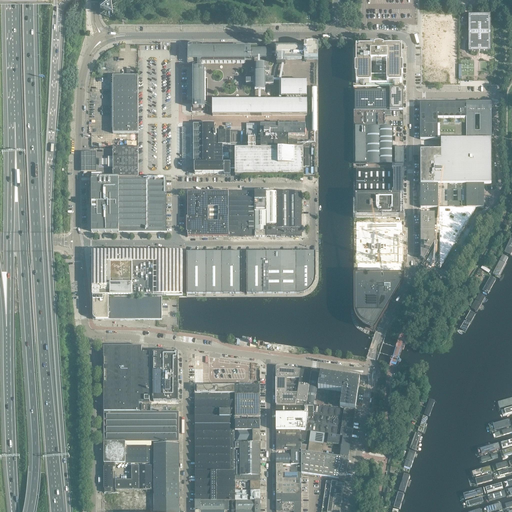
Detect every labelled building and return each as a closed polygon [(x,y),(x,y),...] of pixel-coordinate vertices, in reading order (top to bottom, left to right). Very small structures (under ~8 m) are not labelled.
[(424,54),(434,54),(433,23),(437,23),(437,13),(423,13),(424,54)] [(468,50),(490,50),(490,14),(468,14),(468,50)] [(451,21),(438,20),(438,31),(450,31),(451,21)] [(202,67),(202,64),(245,64),(245,61),(249,61),(251,61),(251,60),(251,58),(258,58),(260,58),(271,58),(271,54),(271,51),(271,50),(250,50),(250,49),(214,49),(214,48),(211,48),(211,49),(211,50),(210,50),(208,50),(208,49),(207,49),(206,49),(205,49),(205,50),(203,50),(203,46),(202,45),(199,44),(195,44),(192,44),(188,45),(188,46),(188,50),(188,57),(187,57),(187,64),(198,64),(198,66),(198,69),(193,69),(193,73),(193,102),(193,104),(192,104),(191,104),(191,111),(191,112),(192,112),(192,113),(204,113),(204,112),(204,109),(205,109),(205,105),(205,102),(205,74),(206,74),(206,70),(205,70),(205,69),(204,69),(202,69),(202,67)] [(276,54),(276,60),(283,60),(286,60),(302,60),(302,59),(304,59),(304,60),(315,60),(318,60),(318,46),(317,46),(316,46),(315,45),(313,45),(311,45),(310,45),(309,45),(308,45),(307,46),(306,46),(304,46),(304,49),(302,49),(302,48),(276,48),(276,49),(276,51),(276,54)] [(356,47),(356,84),(401,83),(402,83),(402,49),(402,47),(395,47),(393,47),(384,47),(384,46),(382,45),(380,45),(379,45),(378,45),(376,45),(374,46),(374,47),(364,47),(356,47)] [(280,79),(274,79),(274,81),(283,81),(286,60),(283,60),(280,79)] [(265,79),(265,73),(264,73),(266,73),(270,73),(270,69),(266,69),(264,70),(264,64),(260,64),(258,64),(255,65),(255,66),(256,66),(256,70),(252,70),(251,70),(249,70),(249,72),(252,73),(256,73),(256,74),(255,74),(255,80),(253,80),(246,80),(243,80),(243,84),(246,84),(246,85),(253,85),(255,85),(255,90),(258,90),(259,90),(261,90),(265,90),(265,85),(269,85),(274,85),(274,81),(274,79),(269,79),(265,79)] [(449,73),(434,73),(434,67),(424,66),(424,83),(449,83),(449,73)] [(138,134),(138,77),(130,77),(128,77),(126,77),(113,77),(113,129),(113,134),(138,134)] [(213,116),(307,116),(307,101),(303,101),(303,98),(307,98),(308,81),(283,81),(281,98),(285,98),(285,101),(261,101),(259,101),(213,101),(213,106),(213,108),(213,116)] [(403,111),(403,104),(403,89),(378,89),(378,91),(353,91),(353,127),(355,127),(366,127),(385,127),(385,116),(391,116),(391,111),(403,111)] [(443,140),(443,104),(420,104),(420,140),(443,140)] [(466,140),(466,104),(443,104),(443,140),(466,140)] [(491,114),(491,104),(484,104),(480,104),(466,104),(466,140),(491,140),(491,118),(491,114)] [(222,165),(222,145),(243,145),(243,137),(243,132),(214,132),(214,125),(199,125),(199,123),(192,123),(192,125),(194,125),(194,128),(194,131),(194,145),(194,152),(194,165),(195,165),(195,167),(195,174),(205,174),(222,174),(223,174),(224,174),(224,176),(225,176),(230,176),(230,170),(235,170),(235,175),(235,176),(242,176),(303,176),(303,175),(303,149),(284,150),(270,150),(235,150),(235,168),(230,168),(230,164),(224,164),(224,165),(222,165)] [(257,137),(258,124),(247,123),(247,137),(257,137)] [(288,140),(288,136),(305,136),(305,125),(279,125),(278,125),(261,125),(261,133),(260,133),(260,135),(261,135),(261,138),(261,140),(261,141),(261,144),(261,148),(270,148),(270,150),(284,150),(284,148),(288,148),(288,145),(297,145),(297,140),(288,140)] [(392,149),(392,140),(392,136),(392,127),(385,127),(366,127),(355,127),(355,164),(404,164),(404,148),(395,148),(395,149),(392,149)] [(491,185),(491,141),(491,140),(441,140),(441,151),(420,151),(421,185),(451,185),(484,185),(491,185)] [(138,176),(138,148),(113,148),(113,152),(113,157),(108,157),(108,167),(113,167),(113,173),(113,177),(119,177),(138,177),(138,176)] [(97,174),(97,154),(93,154),(88,153),(83,153),(82,153),(81,172),(83,172),(87,172),(88,172),(88,174),(97,174)] [(402,187),(402,167),(403,167),(392,167),(392,169),(356,169),(356,194),(392,194),(392,197),(403,197),(403,187),(402,187)] [(119,232),(119,177),(113,177),(99,177),(92,177),(92,179),(92,180),(91,182),(91,184),(92,202),(92,232),(105,232),(119,232)] [(167,230),(166,181),(166,177),(143,177),(138,177),(119,177),(119,232),(141,232),(167,232),(167,230)] [(451,208),(451,197),(451,185),(421,185),(420,185),(420,208),(441,208),(451,208)] [(484,197),(484,185),(451,185),(451,197),(484,197)] [(229,237),(228,192),(188,192),(188,217),(186,217),(186,232),(188,232),(188,237),(229,237)] [(254,237),(254,192),(228,192),(229,237),(254,237)] [(266,237),(266,192),(255,192),(255,237),(266,237)] [(275,208),(275,192),(266,192),(266,208),(275,208)] [(403,219),(403,198),(403,197),(392,197),(356,197),(355,218),(356,218),(356,219),(385,219),(385,218),(395,218),(395,219),(403,219)] [(484,208),(484,197),(451,197),(451,208),(484,208)] [(289,224),(289,220),(289,214),(289,208),(282,208),(275,208),(266,208),(267,237),(302,237),(301,228),(289,228),(289,224)] [(434,239),(441,226),(441,208),(420,208),(421,257),(427,261),(429,259),(429,252),(436,240),(434,239)] [(403,225),(355,225),(355,272),(403,272),(403,225)] [(511,246),(511,238),(509,237),(503,252),(508,254),(511,246)] [(183,296),(183,272),(182,272),(182,252),(181,252),(178,252),(170,252),(158,252),(156,252),(106,252),(102,252),(99,252),(93,252),(93,296),(94,296),(162,296),(166,296),(183,296)] [(206,294),(205,252),(186,252),(187,294),(206,294)] [(222,294),(222,252),(205,252),(206,294),(222,294)] [(241,294),(241,252),(222,252),(222,294),(241,294)] [(266,294),(266,252),(247,252),(247,253),(247,294),(266,294)] [(296,294),(296,252),(295,252),(266,252),(266,294),(296,294)] [(316,277),(316,252),(296,252),(296,294),(299,294),(304,293),(309,291),(312,287),(315,282),(316,277)] [(503,255),(492,274),(498,277),(508,258),(503,255)] [(378,326),(402,285),(402,284),(403,282),(403,280),(404,278),(404,276),(403,276),(357,276),(355,276),(355,277),(355,311),(355,312),(355,313),(355,315),(356,315),(356,316),(356,317),(357,318),(357,319),(358,320),(359,321),(359,322),(360,323),(361,324),(362,325),(363,326),(364,326),(365,327),(367,327),(368,328),(369,328),(370,328),(375,329),(378,326)] [(490,277),(482,291),(488,294),(496,280),(490,277)] [(479,294),(471,308),(477,312),(486,298),(479,294)] [(162,313),(162,303),(162,297),(93,298),(93,299),(93,318),(95,319),(96,320),(120,320),(142,320),(157,320),(162,320),(162,313)] [(470,313),(460,328),(465,331),(474,316),(470,313)] [(150,402),(150,354),(150,353),(148,353),(148,350),(142,350),(142,347),(141,347),(104,348),(104,347),(104,412),(141,412),(141,410),(139,410),(139,405),(139,402),(150,402)] [(178,354),(178,353),(177,353),(153,353),(154,384),(151,384),(151,387),(154,387),(154,397),(153,397),(153,399),(154,399),(154,402),(178,402),(178,401),(178,354)] [(235,417),(235,395),(260,395),(260,386),(236,386),(233,386),(201,386),(201,356),(195,355),(195,394),(195,416),(220,416),(220,411),(230,411),(230,416),(230,417),(235,417)] [(295,406),(301,370),(277,367),(276,368),(276,406),(295,406)] [(314,406),(319,373),(319,374),(319,373),(318,373),(303,371),(302,371),(301,370),(295,406),(306,406),(314,406)] [(355,411),(356,407),(357,395),(358,389),(359,386),(360,379),(320,373),(318,389),(342,392),(340,404),(340,408),(355,411)] [(260,418),(260,400),(260,395),(235,395),(235,417),(235,421),(242,421),(242,418),(260,418)] [(511,406),(511,397),(497,402),(499,410),(511,406)] [(430,400),(424,415),(429,417),(435,401),(430,400)] [(179,442),(179,412),(171,412),(171,408),(167,408),(167,412),(161,412),(159,412),(150,412),(145,412),(145,411),(146,411),(146,406),(145,406),(144,405),(139,405),(139,410),(141,410),(141,412),(104,412),(104,442),(118,442),(125,442),(151,442),(179,442)] [(351,438),(354,421),(355,412),(314,406),(306,406),(295,406),(276,406),(276,430),(276,431),(301,431),(325,434),(328,435),(340,437),(343,437),(351,438)] [(235,468),(235,443),(235,431),(235,421),(235,417),(230,417),(230,416),(230,411),(220,411),(220,416),(195,416),(195,471),(230,471),(230,468),(235,468)] [(423,416),(418,431),(423,433),(428,418),(423,416)] [(511,427),(509,419),(490,424),(492,432),(511,427)] [(260,431),(260,421),(242,421),(235,421),(235,431),(260,431)] [(511,433),(511,428),(493,434),(494,438),(511,433)] [(260,443),(260,436),(260,431),(235,431),(235,443),(239,443),(260,443)] [(301,446),(301,441),(301,431),(276,431),(276,451),(291,451),(301,451),(301,446)] [(322,454),(325,434),(301,431),(301,441),(310,442),(309,447),(301,446),(301,451),(322,454)] [(418,434),(412,450),(415,451),(421,435),(418,434)] [(338,445),(340,437),(328,435),(327,443),(338,445)] [(349,454),(351,438),(343,437),(340,457),(348,458),(349,455),(349,454)] [(260,481),(260,461),(260,443),(239,443),(239,476),(239,477),(239,481),(243,481),(250,481),(260,481)] [(179,473),(179,452),(179,444),(154,444),(154,473),(179,473)] [(502,449),(500,444),(479,450),(480,455),(502,449)] [(146,463),(146,455),(146,446),(125,446),(118,446),(104,446),(104,464),(105,464),(115,464),(146,463)] [(511,454),(511,448),(502,452),(503,457),(511,454)] [(403,471),(410,473),(417,452),(410,450),(403,471)] [(301,465),(301,451),(291,451),(291,455),(276,455),(276,465),(301,465)] [(345,477),(348,462),(348,458),(340,457),(322,454),(301,451),(301,465),(301,473),(345,480),(345,477)] [(500,458),(498,453),(482,458),(484,463),(500,458)] [(509,467),(507,461),(495,465),(497,471),(509,467)] [(115,476),(115,468),(115,464),(105,464),(105,467),(104,467),(104,468),(104,476),(115,476)] [(301,484),(301,473),(301,465),(276,465),(276,484),(301,484)] [(140,490),(139,466),(131,466),(132,480),(115,481),(115,476),(104,476),(104,480),(104,489),(105,489),(105,493),(115,493),(115,490),(140,490)] [(152,490),(151,466),(139,466),(140,490),(150,490),(152,490)] [(489,468),(474,472),(476,477),(490,473),(489,468)] [(511,474),(511,469),(496,474),(497,478),(511,474)] [(235,501),(235,491),(235,477),(235,476),(235,471),(230,471),(195,471),(195,501),(224,501),(235,501)] [(179,511),(179,480),(179,473),(154,473),(154,511),(179,511)] [(309,511),(309,475),(302,475),(301,511),(309,511)] [(400,491),(405,492),(409,476),(404,475),(400,491)] [(475,480),(477,486),(493,481),(491,475),(475,480)] [(260,491),(260,485),(260,481),(250,481),(250,491),(260,491)] [(342,504),(342,500),(343,489),(344,489),(344,484),(326,482),(321,511),(339,511),(341,504),(342,504)] [(301,503),(301,484),(276,484),(276,501),(282,501),(282,503),(301,503)] [(484,495),(482,490),(465,495),(466,500),(484,495)] [(250,491),(243,491),(235,491),(235,501),(236,501),(260,501),(260,491),(250,491)] [(505,496),(503,492),(489,496),(490,500),(505,496)] [(147,510),(146,493),(115,493),(105,493),(104,493),(104,511),(105,511),(105,510),(139,510),(139,511),(146,511),(146,510),(147,510)] [(394,508),(399,509),(404,495),(398,493),(394,508)] [(482,503),(481,498),(466,502),(467,507),(482,503)] [(224,511),(224,501),(195,501),(195,511),(224,511)] [(260,511),(260,504),(260,501),(236,501),(236,511),(260,511)] [(301,511),(301,503),(282,503),(282,501),(276,501),(276,502),(276,505),(276,509),(276,511),(301,511)] [(493,511),(503,509),(501,503),(486,508),(487,511),(493,511)]
